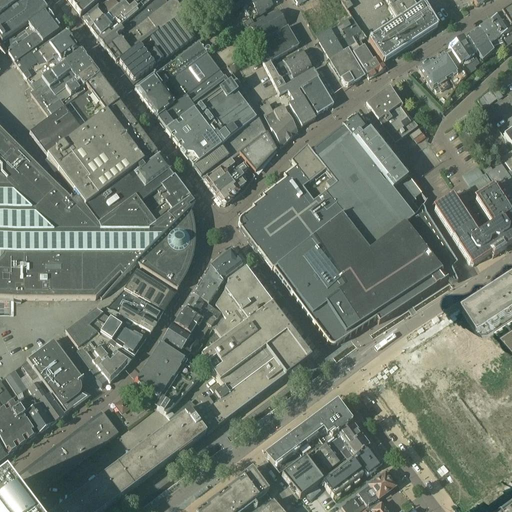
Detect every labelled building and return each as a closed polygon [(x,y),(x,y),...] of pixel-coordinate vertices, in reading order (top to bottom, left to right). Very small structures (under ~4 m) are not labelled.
[(0,0),(0,31),(41,2),(39,0),(0,0)] [(65,0),(80,20),(103,0),(65,0)] [(106,0),(108,1),(82,23),(90,33),(124,4),(129,10),(134,6),(137,10),(148,0),(106,0)] [(124,4),(90,33),(97,42),(107,34),(110,38),(150,4),(153,2),(154,0),(148,0),(137,10),(134,6),(129,10),(124,4)] [(167,5),(163,0),(154,0),(153,2),(150,4),(110,38),(107,34),(97,42),(105,53),(160,11),(167,5)] [(174,0),(174,1),(184,14),(189,10),(186,5),(183,0),(174,0)] [(269,3),(270,1),(269,0),(259,0),(246,8),(254,21),(264,14),(263,13),(272,8),(269,4),(270,4),(269,3)] [(352,8),(346,0),(342,0),(340,2),(346,11),(352,8)] [(384,0),(390,9),(388,10),(392,16),(397,24),(392,27),(369,42),(369,43),(368,43),(367,44),(378,59),(382,65),(383,65),(382,64),(383,64),(384,65),(392,59),(395,58),(436,30),(436,29),(437,29),(436,27),(431,18),(424,6),(423,7),(423,8),(422,7),(416,11),(409,0),(384,0)] [(178,18),(184,14),(174,1),(167,5),(160,11),(105,53),(114,65),(115,66),(123,60),(178,18)] [(0,42),(2,45),(48,12),(41,2),(0,31),(0,42)] [(511,8),(500,16),(511,33),(511,8)] [(55,21),(48,12),(2,45),(6,52),(15,46),(17,48),(55,21)] [(260,41),(268,37),(285,27),(277,13),(254,26),(246,31),(253,46),(260,41)] [(511,33),(500,16),(489,23),(499,40),(505,48),(511,43),(511,38),(510,36),(511,35),(511,33)] [(329,62),(334,59),(347,51),(355,46),(351,40),(361,34),(351,19),(337,27),(316,40),(329,62)] [(243,25),(246,31),(254,26),(251,20),(243,25)] [(14,65),(62,31),(55,21),(17,48),(7,55),(14,65)] [(491,51),(491,50),(493,49),(494,50),(500,45),(503,49),(505,48),(499,40),(489,23),(478,30),(479,30),(489,46),(488,47),(491,51)] [(270,64),(298,48),(287,29),(269,39),(268,37),(260,41),(261,43),(253,47),(265,71),(271,68),(270,66),(271,66),(270,64)] [(479,30),(466,38),(482,63),(492,53),(491,51),(488,47),(489,46),(479,30)] [(43,62),(46,66),(56,59),(54,56),(72,43),(66,35),(65,35),(62,31),(14,65),(22,76),(39,64),(39,65),(43,62)] [(449,52),(466,77),(477,71),(472,64),(474,63),(472,59),(474,58),(463,40),(448,49),(449,52)] [(79,53),(72,43),(54,56),(56,59),(46,66),(33,70),(22,77),(30,88),(35,85),(56,70),(79,53)] [(134,92),(142,102),(206,55),(207,55),(199,44),(134,92)] [(385,71),(384,69),(378,59),(372,63),(363,48),(352,55),(355,60),(353,61),(355,65),(358,64),(369,81),(377,76),(378,76),(385,71)] [(344,87),(347,88),(353,84),(361,79),(359,76),(356,72),(358,70),(353,61),(347,51),(334,59),(329,62),(340,81),(344,87)] [(432,60),(418,70),(432,92),(434,91),(436,94),(439,91),(440,93),(448,88),(445,83),(446,82),(449,81),(455,90),(467,78),(466,77),(449,52),(433,62),(432,60)] [(56,70),(35,85),(30,88),(33,93),(30,95),(49,121),(64,109),(61,106),(78,93),(74,88),(72,89),(70,86),(92,70),(79,53),(56,70)] [(284,67),(287,72),(305,62),(300,53),(282,63),(272,69),(271,68),(265,71),(272,84),(276,93),(285,88),(280,80),(284,78),(279,70),(284,67)] [(211,61),(206,55),(142,102),(156,121),(164,115),(164,114),(168,111),(167,111),(173,106),(174,107),(177,105),(176,104),(220,73),(211,61)] [(305,62),(287,72),(289,75),(285,77),(289,83),(292,81),(311,70),(305,62)] [(92,70),(70,86),(72,89),(74,88),(78,93),(61,106),(64,109),(84,94),(82,91),(98,78),(92,70)] [(285,88),(276,93),(279,98),(287,93),(294,105),(288,108),(301,129),(315,121),(314,119),(315,118),(299,92),(317,81),(312,72),(285,88)] [(229,86),(220,73),(176,104),(177,105),(178,107),(157,123),(165,133),(202,106),(229,86)] [(98,80),(99,79),(98,78),(82,91),(84,94),(64,109),(49,121),(29,136),(46,159),(66,145),(118,105),(100,80),(98,82),(97,80),(98,79),(98,80)] [(236,81),(229,86),(202,106),(165,133),(193,170),(193,169),(223,147),(229,141),(229,140),(258,119),(236,81)] [(299,92),(315,118),(333,107),(317,81),(299,92)] [(501,96),(499,93),(495,88),(478,101),(484,110),(501,96)] [(118,105),(66,145),(46,159),(84,209),(149,161),(156,155),(118,105)] [(288,143),(272,114),(268,107),(266,108),(260,111),(264,119),(280,150),(288,143)] [(288,143),(296,135),(283,108),(272,114),(288,143)] [(406,181),(357,118),(354,120),(342,130),(343,131),(391,193),(406,181)] [(203,183),(238,157),(239,157),(266,136),(258,119),(229,140),(229,141),(223,147),(193,169),(203,183)] [(473,128),(460,137),(466,147),(480,137),(473,128)] [(426,203),(408,180),(406,181),(391,193),(343,131),(340,133),(339,132),(313,152),(314,153),(311,156),(312,157),(335,188),(324,197),(342,218),(272,272),(327,345),(327,346),(328,346),(328,347),(331,348),(334,348),(336,347),(349,339),(376,321),(378,326),(438,286),(439,287),(447,282),(443,278),(404,228),(415,219),(421,211),(426,203)] [(190,212),(188,210),(193,206),(189,200),(174,211),(154,226),(150,229),(130,202),(97,227),(89,216),(86,219),(74,207),(48,181),(20,153),(0,132),(0,301),(10,301),(13,301),(95,301),(119,277),(122,280),(135,267),(138,269),(138,270),(176,294),(178,292),(177,291),(177,290),(184,280),(188,270),(191,258),(191,257),(191,256),(191,249),(191,236),(189,226),(186,216),(190,212)] [(511,132),(503,138),(511,151),(511,152),(501,160),(510,173),(507,175),(511,182),(511,132)] [(276,153),(266,136),(239,157),(255,175),(276,153)] [(295,171),(294,171),(308,188),(308,187),(314,194),(315,192),(321,199),(324,197),(335,188),(312,157),(311,156),(306,150),(290,165),(291,166),(295,171)] [(139,206),(150,198),(174,180),(169,173),(170,173),(159,158),(156,155),(149,161),(114,187),(115,188),(86,211),(89,216),(97,227),(130,202),(150,229),(154,226),(139,206)] [(203,183),(209,192),(238,170),(235,167),(242,161),(238,157),(203,183)] [(209,192),(215,200),(250,174),(243,166),(238,170),(209,192)] [(511,182),(507,175),(501,166),(486,175),(511,212),(511,182)] [(271,273),(272,272),(342,218),(324,197),(321,199),(315,192),(314,194),(308,187),(308,188),(294,171),(293,172),(283,180),(283,179),(282,180),(285,183),(284,183),(274,191),(272,192),(273,192),(262,200),(263,202),(262,202),(252,210),(251,210),(253,212),(252,212),(252,213),(242,221),(242,220),(241,221),(240,222),(239,222),(239,223),(239,224),(238,224),(238,225),(238,226),(238,227),(238,228),(238,229),(238,230),(239,230),(239,231),(239,232),(240,233),(240,232),(248,243),(247,243),(248,243),(256,253),(256,254),(257,254),(263,262),(264,264),(271,272),(271,273)] [(250,174),(215,200),(215,201),(216,200),(221,207),(220,208),(225,208),(232,202),(244,193),(254,178),(250,174)] [(174,180),(150,198),(158,210),(182,192),(174,180)] [(480,262),(490,256),(492,259),(492,260),(498,256),(499,256),(499,255),(506,251),(505,249),(510,246),(511,244),(511,218),(505,208),(505,207),(505,206),(504,207),(499,199),(499,198),(499,197),(498,197),(494,190),(493,191),(491,190),(483,194),(482,195),(475,200),(476,200),(475,203),(479,210),(480,211),(485,219),(486,220),(491,228),(488,230),(486,229),(483,231),(481,233),(480,235),(477,237),(476,235),(475,234),(470,226),(469,225),(464,217),(464,216),(463,216),(458,208),(458,207),(457,207),(453,200),(452,200),(450,200),(450,199),(443,204),(442,204),(441,204),(441,205),(434,209),(435,210),(434,212),(434,213),(438,220),(439,221),(444,229),(445,230),(450,238),(451,239),(458,250),(458,251),(459,251),(464,259),(464,260),(469,267),(470,267),(471,267),(472,267),(472,268),(479,263),(480,263),(481,263),(480,262)] [(189,200),(182,192),(158,210),(150,198),(139,206),(154,226),(174,211),(189,200)] [(457,282),(451,271),(456,266),(425,218),(423,212),(422,212),(421,211),(415,219),(404,228),(443,278),(447,282),(448,281),(452,285),(457,282)] [(209,270),(215,278),(236,262),(231,255),(230,253),(218,262),(209,270)] [(236,262),(215,278),(221,284),(242,269),(241,267),(240,267),(236,262)] [(159,312),(163,315),(176,294),(138,270),(123,293),(143,304),(159,312)] [(221,284),(215,278),(209,270),(201,284),(216,294),(217,293),(221,295),(224,289),(221,284)] [(258,290),(244,272),(226,286),(227,288),(215,308),(221,317),(258,290)] [(511,280),(462,313),(476,335),(482,339),(488,339),(494,335),(511,355),(511,280)] [(212,301),(216,294),(201,284),(196,291),(212,301)] [(271,308),(258,290),(221,317),(225,322),(214,332),(223,344),(236,334),(271,308)] [(196,291),(191,298),(207,308),(212,301),(196,291)] [(123,293),(115,301),(106,310),(118,317),(115,324),(145,342),(149,336),(150,336),(162,316),(147,308),(145,312),(144,311),(145,310),(141,308),(143,304),(123,293)] [(191,298),(183,312),(209,329),(214,332),(225,322),(221,317),(207,308),(191,298)] [(236,334),(243,344),(257,338),(280,320),(271,308),(236,334)] [(119,353),(121,351),(115,347),(110,343),(103,340),(88,328),(98,320),(102,316),(96,311),(65,334),(77,351),(83,346),(85,348),(89,344),(97,355),(89,361),(108,385),(109,386),(110,385),(117,379),(124,372),(132,361),(119,353)] [(183,312),(178,320),(173,328),(199,345),(204,337),(209,329),(183,312)] [(102,316),(98,320),(88,328),(103,340),(110,343),(115,347),(121,351),(134,359),(142,347),(145,342),(115,324),(102,316)] [(276,366),(301,348),(280,320),(257,338),(243,344),(236,334),(223,344),(200,361),(222,391),(217,386),(210,391),(214,397),(201,406),(218,430),(275,387),(269,379),(276,366)] [(199,345),(173,328),(166,338),(193,355),(199,345)] [(193,355),(166,338),(162,345),(172,351),(172,352),(178,356),(177,358),(187,364),(193,355)] [(86,400),(79,396),(78,386),(83,383),(53,343),(27,362),(27,361),(26,362),(66,416),(86,401),(86,400)] [(89,344),(85,348),(79,353),(78,355),(97,381),(95,382),(101,390),(108,385),(89,361),(97,355),(89,344)] [(160,348),(158,352),(153,360),(152,360),(152,361),(145,373),(144,372),(144,373),(136,386),(146,392),(146,393),(146,394),(147,395),(148,397),(149,398),(150,400),(151,401),(152,402),(155,404),(159,407),(156,411),(165,417),(204,376),(162,348),(161,348),(160,348)] [(269,379),(275,387),(310,360),(301,348),(276,366),(269,379)] [(15,372),(10,376),(22,394),(27,391),(18,377),(15,372)] [(17,398),(22,394),(10,376),(4,380),(17,398)] [(0,447),(7,459),(8,459),(36,438),(24,419),(0,383),(0,447)] [(39,409),(51,426),(63,417),(48,397),(47,398),(39,384),(28,392),(39,408),(39,409)] [(44,432),(51,426),(39,409),(36,411),(28,399),(24,401),(44,432)] [(36,438),(44,432),(24,401),(19,404),(27,417),(24,419),(36,438)] [(128,410),(122,402),(116,407),(122,415),(128,410)] [(336,406),(290,440),(297,450),(295,452),(301,459),(300,460),(303,462),(305,461),(351,426),(336,406)] [(189,416),(196,425),(201,422),(201,421),(200,420),(199,418),(199,419),(194,412),(189,416)] [(108,511),(205,439),(206,439),(188,415),(59,511),(108,511)] [(103,417),(87,428),(102,448),(118,436),(106,420),(103,417)] [(201,421),(201,422),(196,425),(201,432),(206,428),(201,421)] [(361,439),(355,431),(351,426),(305,461),(312,471),(322,464),(328,473),(339,465),(345,460),(346,460),(340,453),(347,448),(347,449),(361,439)] [(87,428),(72,440),(86,459),(102,448),(87,428)] [(368,449),(361,439),(347,449),(347,448),(340,453),(346,460),(345,460),(347,462),(351,458),(350,456),(352,455),(355,459),(368,449)] [(86,459),(72,440),(56,452),(71,471),(86,459)] [(290,440),(265,459),(273,469),(279,476),(300,460),(301,459),(295,452),(297,450),(290,440)] [(359,461),(356,463),(367,478),(369,477),(374,472),(382,467),(379,463),(378,463),(376,460),(377,460),(369,451),(369,450),(357,459),(359,461)] [(55,483),(71,471),(56,452),(40,464),(55,483)] [(312,471),(305,461),(303,462),(281,479),(299,500),(300,500),(305,496),(317,487),(322,484),(312,471)] [(39,494),(55,483),(40,464),(25,475),(39,494)] [(352,464),(323,487),(333,500),(363,477),(352,464)] [(244,511),(265,495),(268,493),(251,471),(235,483),(236,486),(201,511),(244,511)] [(357,498),(342,509),(343,511),(362,511),(366,510),(373,505),(393,489),(396,485),(388,479),(386,480),(385,479),(388,475),(385,473),(381,475),(383,478),(382,479),(357,498)] [(23,507),(39,494),(25,475),(9,487),(12,491),(23,507)] [(320,493),(317,487),(305,496),(310,502),(320,493)] [(16,511),(7,499),(3,493),(0,495),(0,511),(16,511)] [(279,511),(265,495),(244,511),(279,511)] [(511,511),(511,502),(498,511),(511,511)] [(385,511),(380,506),(378,503),(365,511),(385,511)]
